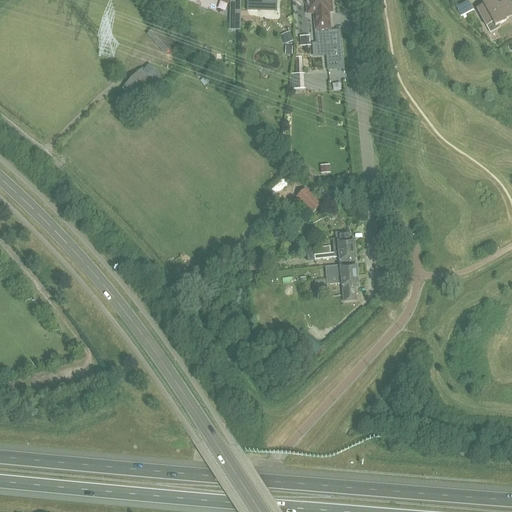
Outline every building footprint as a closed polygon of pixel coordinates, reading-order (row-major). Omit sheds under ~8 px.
[(230,0),(230,2),(230,17),(241,17),(240,0),(230,0)] [(331,0),(302,0),(302,1),(307,5),(307,6),(308,7),(309,7),(314,11),(316,30),(330,28),(329,12),(332,12),(331,0)] [(509,0),(498,6),(494,0),(488,0),(487,1),(489,4),(477,10),(490,34),(500,28),(499,27),(507,23),(506,20),(511,16),(511,5),(509,0)] [(176,45),(158,26),(147,35),(166,55),(176,45)] [(345,70),(342,31),(341,30),(315,32),(317,46),(326,45),(329,72),(345,70)] [(289,43),(293,42),(294,41),(292,37),(283,40),(285,45),(289,43)] [(310,37),(300,37),(301,47),(310,46),(310,37)] [(157,85),(143,69),(122,90),(136,105),(157,85)] [(304,75),(302,75),(296,75),(292,75),(293,89),(305,89),(304,75)] [(303,203),(314,214),(322,206),(318,202),(310,195),(305,190),(298,198),(303,203)] [(325,210),(312,217),(315,224),(329,217),(325,210)] [(351,241),(351,233),(335,234),(336,239),(333,240),(334,252),(355,250),(354,240),(351,241)] [(356,262),(355,250),(334,252),(334,254),(329,255),(314,257),(315,260),(330,259),(335,258),(340,258),(341,263),(356,262)] [(357,266),(341,267),(341,268),(326,269),(327,279),(358,276),(357,273),(359,273),(358,267),(357,267),(357,266)] [(337,279),(333,279),(327,280),(328,286),(343,285),(344,302),(356,302),(355,287),(358,287),(358,277),(337,279)]
